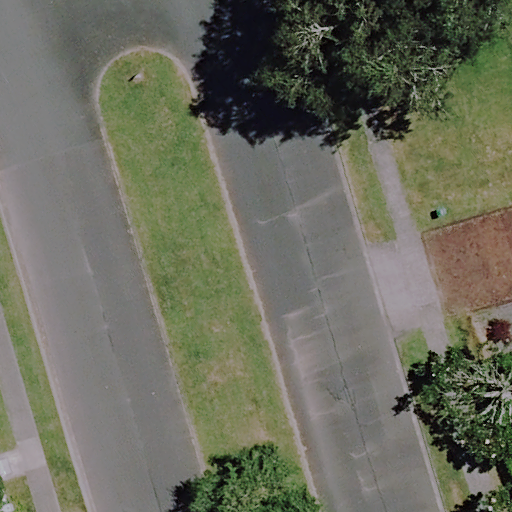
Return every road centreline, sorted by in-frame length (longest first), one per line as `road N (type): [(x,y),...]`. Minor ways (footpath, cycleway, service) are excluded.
road 1 (residential): [(167,511),(4,0)]
road 2 (residential): [(226,0),(376,511)]
